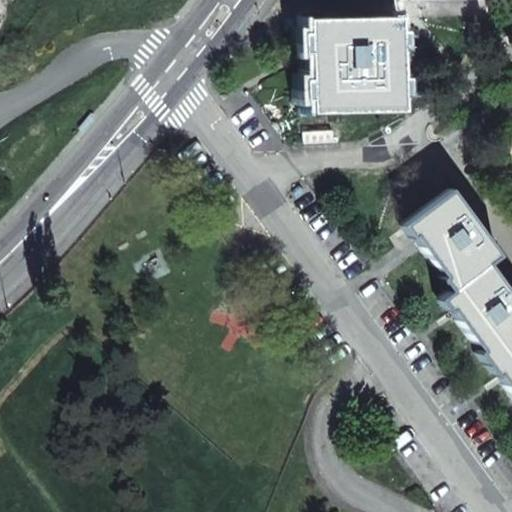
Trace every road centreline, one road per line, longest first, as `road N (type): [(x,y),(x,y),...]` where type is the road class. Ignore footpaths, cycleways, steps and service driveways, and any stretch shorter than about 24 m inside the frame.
road 1 (residential): [(174,73),(497,511)]
road 2 (tertiary): [(174,73),(0,275)]
road 3 (unknown): [(385,359),(332,403),(324,447),(345,478),(408,511)]
road 4 (residential): [(0,103),(18,102),(79,62),(121,48),(148,48),(174,73)]
